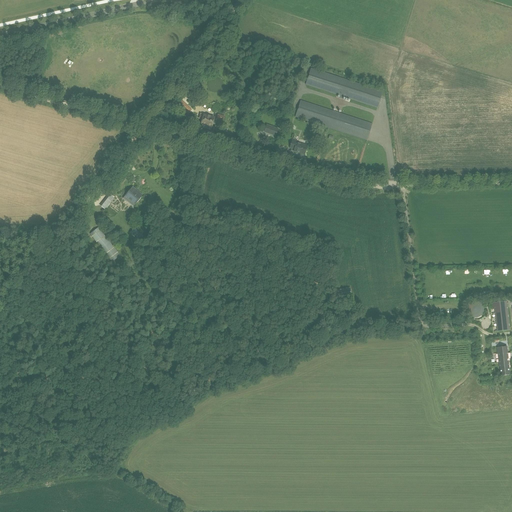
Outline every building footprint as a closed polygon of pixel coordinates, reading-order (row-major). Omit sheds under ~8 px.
[(377,108),(382,92),(311,68),(306,84),(377,108)] [(191,110),(182,101),(178,105),(188,114),(191,110)] [(367,140),(372,124),(300,101),(295,117),(367,140)] [(211,127),(214,118),(199,114),(199,116),(200,117),(200,119),(202,119),(201,124),(211,127)] [(267,125),(264,132),(275,136),(278,129),(267,125)] [(304,154),(307,145),(297,142),(297,140),(293,139),(290,147),(294,149),(294,151),(304,154)] [(133,188),(131,190),(131,189),(130,190),(127,193),(128,194),(124,199),(133,206),(137,201),(137,202),(140,198),(139,198),(140,197),(140,196),(141,195),(133,188)] [(109,194),(106,198),(104,200),(109,204),(111,202),(115,198),(109,194)] [(99,228),(90,234),(112,262),(120,255),(99,228)] [(331,291),(332,297),(351,294),(350,287),(331,291)] [(469,304),(468,306),(468,308),(468,310),(468,312),(470,314),(471,315),(473,316),(475,316),(477,316),(479,316),(481,315),(482,313),(483,312),(484,310),(484,308),(484,306),(483,304),(481,302),(480,301),(478,300),(476,300),(474,300),(472,301),(470,302),(469,304)] [(495,331),(510,329),(507,301),(492,302),(495,331)] [(507,347),(498,347),(499,366),(500,366),(501,376),(510,375),(507,347)]
